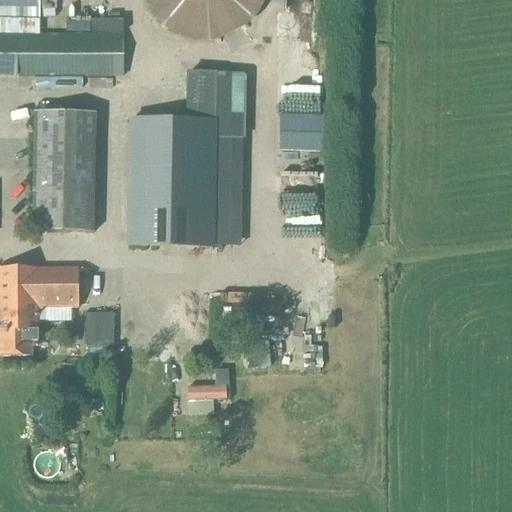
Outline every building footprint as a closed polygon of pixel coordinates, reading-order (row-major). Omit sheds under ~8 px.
[(0,0),(0,21),(38,22),(37,0),(0,0)] [(50,0),(50,7),(69,8),(69,0),(50,0)] [(73,0),(74,8),(92,8),(92,0),(73,0)] [(205,40),(217,39),(228,35),(239,30),(248,22),(256,13),(262,2),(262,0),(145,0),(147,4),(153,14),(161,23),(170,31),(181,36),(193,39),(205,40)] [(0,74),(124,75),(124,34),(0,34),(0,74)] [(187,125),(130,126),(130,246),(213,246),(241,245),(237,79),(214,79),(187,79),(187,125)] [(15,103),(39,102),(38,92),(14,93),(15,103)] [(36,121),(34,232),(92,232),(94,122),(94,115),(36,114),(36,121)] [(0,269),(0,357),(31,357),(31,343),(37,343),(37,309),(78,309),(78,269),(37,269),(0,269)] [(280,342),(280,329),(254,330),(254,343),(280,342)] [(270,346),(248,347),(252,369),(272,367),(270,346)] [(227,387),(188,388),(189,401),(227,401),(227,387)] [(299,439),(266,439),(266,452),(299,453),(299,439)]
